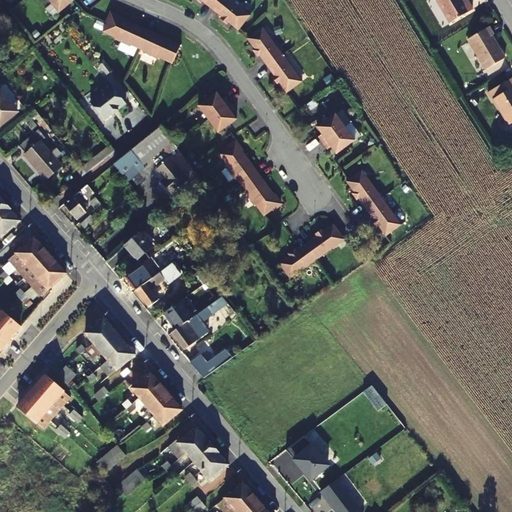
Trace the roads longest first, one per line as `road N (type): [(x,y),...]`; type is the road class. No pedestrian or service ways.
road 1 (residential): [(293,511),(96,277)]
road 2 (residential): [(314,196),(230,59),(197,28),(141,0)]
road 3 (residential): [(96,277),(0,391)]
road 4 (residential): [(96,277),(0,169)]
